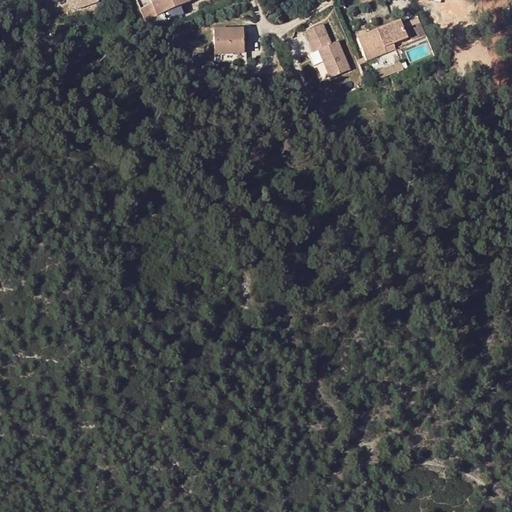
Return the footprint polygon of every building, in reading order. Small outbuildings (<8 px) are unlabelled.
[(95,0),(69,0),(73,10),(96,3),(95,0)] [(149,0),(156,15),(146,19),(150,28),(165,21),(162,13),(190,1),(189,0),(149,0)] [(399,20),(375,30),(377,33),(400,24),(399,20)] [(330,43),(326,34),(321,23),(303,30),(307,42),(312,52),(317,49),(329,78),(349,68),(336,41),(330,43)] [(400,24),(377,33),(375,30),(356,38),(364,58),(366,62),(385,54),(383,48),(392,44),(406,39),(400,24)] [(242,29),(213,31),(215,62),(244,60),(242,29)] [(401,63),(404,69),(435,57),(426,37),(396,50),(401,63)] [(395,50),(392,44),(383,48),(385,54),(395,50)] [(396,72),(404,69),(401,63),(394,66),(396,72)]
